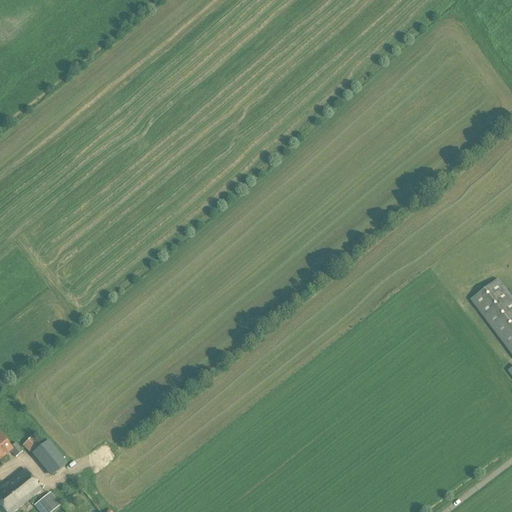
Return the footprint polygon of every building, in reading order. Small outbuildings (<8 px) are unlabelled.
[(511,298),(498,280),(471,300),(511,354),(511,298)] [(11,447),(0,434),(0,433),(0,460),(11,451),(16,458),(23,452),(16,444),(11,447)] [(42,445),(32,436),(23,446),(31,454),(49,477),(67,464),(48,440),(42,445)] [(0,505),(5,511),(15,511),(42,491),(25,470),(0,489),(0,505)] [(39,511),(52,511),(60,506),(50,494),(35,506),(39,511)]
